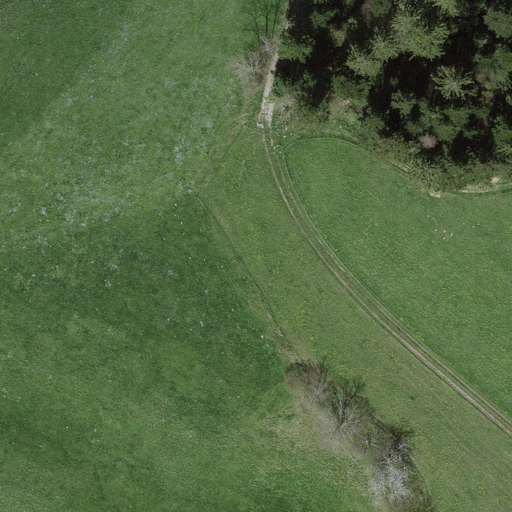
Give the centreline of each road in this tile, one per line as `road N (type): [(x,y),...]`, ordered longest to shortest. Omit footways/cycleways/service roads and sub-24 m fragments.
road 1 (track): [(276,94),(263,128),(295,216),(407,337),(511,428)]
road 2 (track): [(276,94),(500,177),(511,173)]
